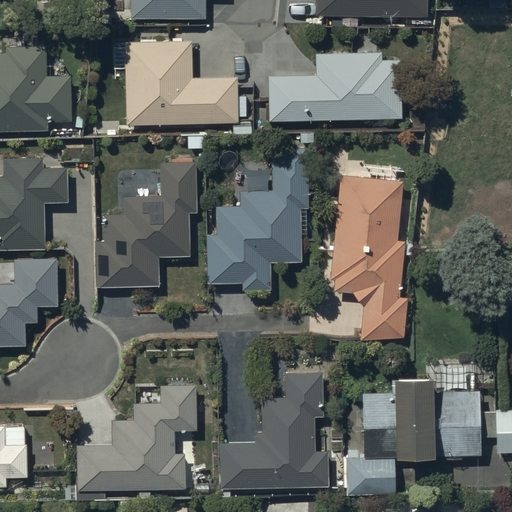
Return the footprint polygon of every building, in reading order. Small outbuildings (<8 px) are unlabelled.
[(129,0),(130,20),(205,20),(204,0),(129,0)] [(315,0),(315,17),(342,18),(342,27),(357,28),(357,18),(427,19),(427,0),(315,0)] [(125,70),(126,125),(233,123),(233,133),(251,134),(251,122),(237,122),(237,117),(246,117),(245,97),(237,97),(237,77),(191,78),(191,42),(113,43),(114,70),(125,70)] [(5,54),(0,53),(0,132),(47,132),(47,123),(71,122),(70,76),(63,76),(63,60),(46,61),(45,48),(5,49),(5,54)] [(267,77),(268,104),(265,104),(266,120),(268,120),(268,121),(402,119),(401,61),(383,62),(383,54),(315,55),(316,76),(267,77)] [(308,207),(306,150),(281,150),(281,161),(271,162),(272,191),(239,192),(239,207),(216,208),(216,236),(207,236),(208,286),(242,285),(243,290),(271,289),(270,263),(303,261),(300,207),(308,207)] [(0,250),(44,250),(43,203),(68,203),(68,168),(43,168),(42,159),(3,160),(3,177),(0,176),(0,250)] [(94,243),(95,287),(159,286),(159,258),(189,257),(189,214),(195,214),(195,163),(160,164),(161,198),(123,198),(123,216),(104,216),(104,243),(94,243)] [(402,182),(340,176),(330,282),(334,282),(334,292),(352,294),(362,306),(361,340),(405,339),(409,294),(401,293),(405,241),(397,241),(402,182)] [(0,347),(24,347),(23,323),(36,323),(36,307),(57,307),(56,261),(14,261),(14,285),(0,284),(0,347)] [(219,443),(220,488),(329,486),(328,453),(313,453),(313,419),(323,419),(322,374),(285,375),(285,397),(261,397),(262,432),(256,432),(256,442),(219,443)] [(363,395),(364,450),(348,450),(348,458),(342,458),(342,486),(347,486),(347,494),(394,494),(394,457),(396,457),(396,461),(434,460),(434,456),(479,455),(479,438),(496,438),(496,454),(511,453),(511,408),(503,409),(485,409),(478,415),(478,393),(435,393),(434,381),(394,382),(394,394),(363,395)] [(78,491),(145,490),(145,499),(158,499),(157,489),(186,489),(185,454),(175,454),(174,431),(195,430),(195,386),(161,387),(161,403),(134,404),(134,420),(111,421),(112,446),(77,446),(78,491)] [(0,487),(5,487),(5,477),(27,477),(26,445),(24,445),(24,428),(0,427),(0,487)]
